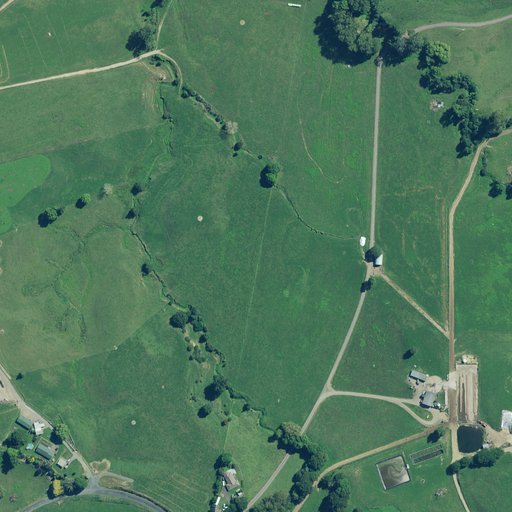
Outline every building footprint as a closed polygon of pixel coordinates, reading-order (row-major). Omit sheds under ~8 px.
[(428,376),(413,370),(411,376),(426,382),(428,376)] [(436,395),(427,391),(423,403),(432,407),(436,395)] [(34,423),(21,415),(17,421),(30,429),(34,423)] [(39,425),(38,422),(34,423),(37,435),(43,434),(41,427),(45,427),(44,424),(39,425)] [(51,450),(40,444),(36,451),(51,460),(55,454),(50,451),(51,450)] [(63,468),(64,467),(66,469),(68,466),(65,464),(67,462),(64,461),(65,460),(62,457),(58,464),(63,468)] [(223,474),(229,484),(226,485),(229,491),(240,485),(238,480),(236,481),(233,474),(236,473),(234,468),(232,469),(223,474)]
